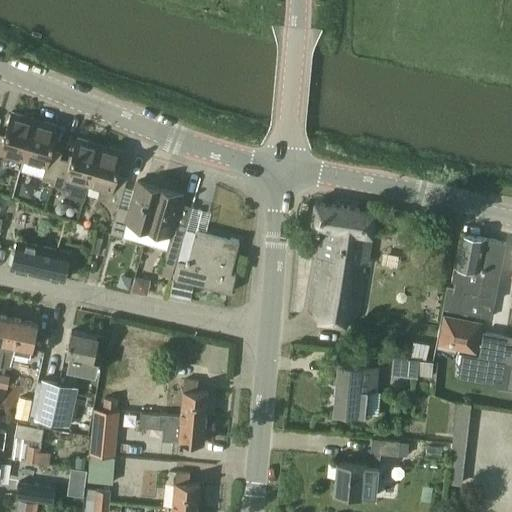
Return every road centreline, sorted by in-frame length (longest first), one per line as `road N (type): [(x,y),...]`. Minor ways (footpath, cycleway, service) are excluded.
road 1 (tertiary): [(0,70),(175,140),(283,170)]
road 2 (residential): [(266,332),(0,275)]
road 3 (tertiary): [(283,170),(511,217)]
road 4 (tertiary): [(250,511),(266,332)]
road 5 (tertiary): [(283,170),(297,0)]
road 6 (tertiary): [(266,332),(283,170)]
